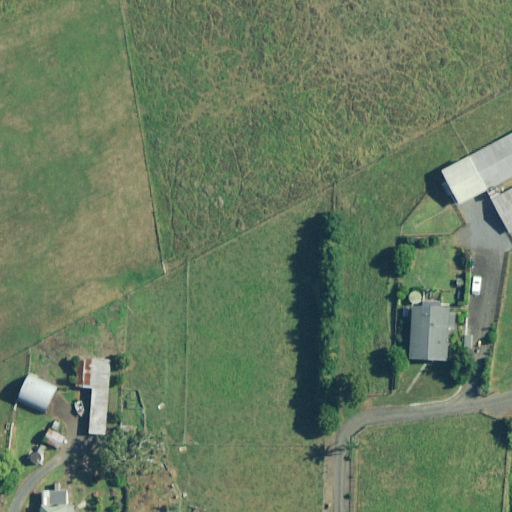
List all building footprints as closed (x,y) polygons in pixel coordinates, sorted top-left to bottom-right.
[(488,190),(511,177),(511,134),(444,171),(461,204),(488,190)] [(511,189),(493,200),(511,233),(511,232),(511,189)] [(453,306),(415,303),(411,358),(449,360),(453,306)] [(111,358),(78,356),(76,419),(91,419),(90,433),(108,434),(111,358)] [(59,388),(31,375),(22,394),(25,395),(22,401),(47,413),(59,388)] [(67,437),(52,429),(46,440),(61,448),(67,437)] [(70,504),(70,482),(56,482),(56,491),(43,491),(43,511),(77,511),(78,505),(70,504)]
